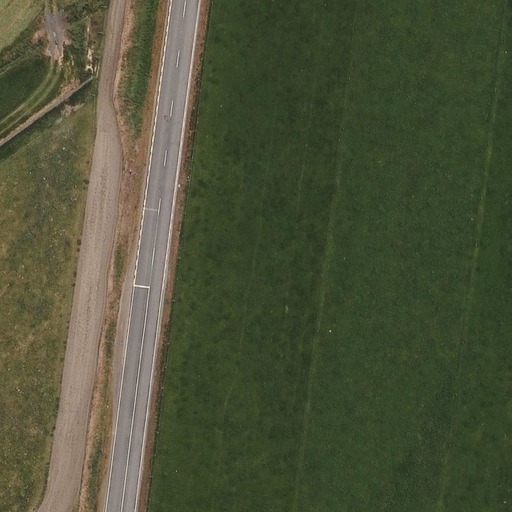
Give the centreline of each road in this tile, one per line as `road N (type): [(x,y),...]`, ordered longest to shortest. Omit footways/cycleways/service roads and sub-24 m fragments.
road 1 (secondary): [(121,511),(188,0)]
road 2 (track): [(119,0),(56,511)]
